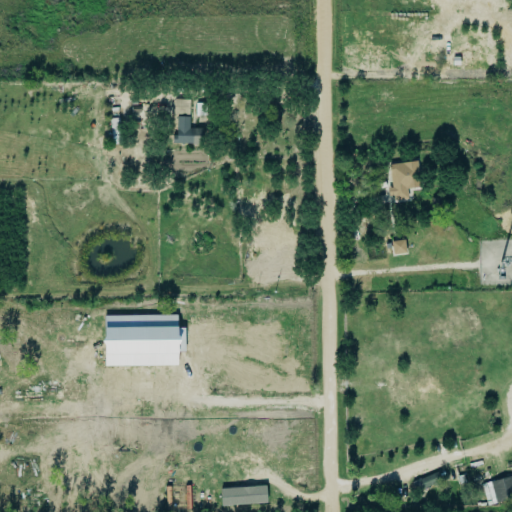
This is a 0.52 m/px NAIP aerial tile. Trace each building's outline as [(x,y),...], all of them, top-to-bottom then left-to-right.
[(464,54),(451,55),(451,71),(464,70),(464,54)] [(188,101),(173,100),(172,115),(188,116),(188,101)] [(188,118),(174,117),(173,144),(200,145),(200,129),(187,129),(188,118)] [(390,202),(406,200),(405,189),(418,188),(415,162),(386,165),(390,202)] [(390,242),(391,256),(404,255),(403,241),(390,242)] [(101,368),(176,366),(176,353),(183,353),(182,329),(175,329),(175,315),(100,317),(101,368)] [(488,506),(511,499),(511,476),(482,485),(488,506)] [(221,489),(265,485),(267,503),(222,507),(221,489)]
